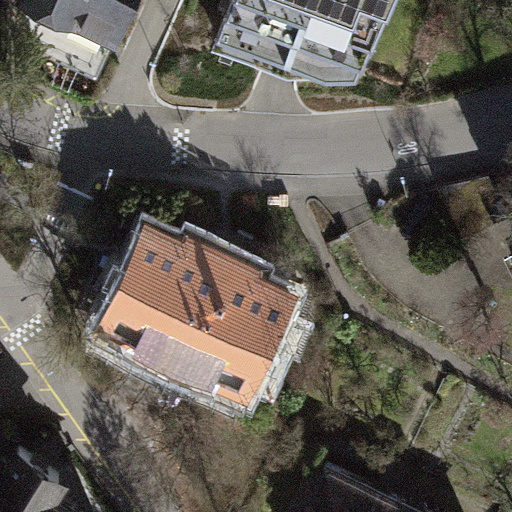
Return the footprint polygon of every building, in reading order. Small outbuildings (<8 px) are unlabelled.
[(121,0),(8,0),(0,19),(0,22),(93,64),(121,0)] [(227,0),(213,40),(327,83),(362,78),(391,0),(227,0)] [(489,173),(437,184),(461,231),(505,209),(489,173)] [(142,220),(101,309),(248,375),(261,346),(277,353),(288,329),(273,322),(288,287),(250,270),(253,263),(183,231),(180,237),(142,220)] [(7,458),(0,453),(0,511),(84,511),(48,487),(59,471),(18,442),(7,458)] [(389,511),(397,496),(323,461),(299,511),(389,511)] [(432,511),(397,496),(389,511),(432,511)]
